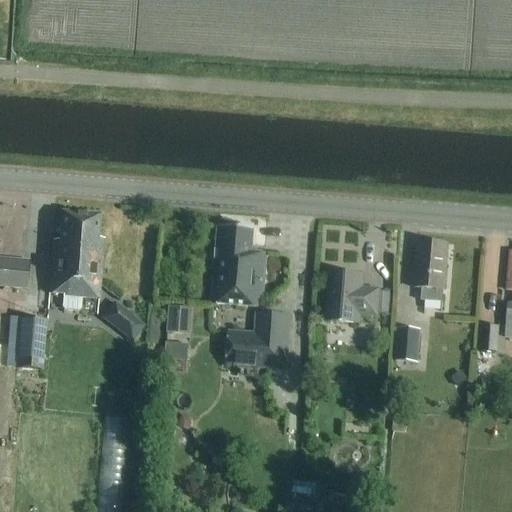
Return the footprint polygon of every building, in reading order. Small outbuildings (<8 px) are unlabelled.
[(98,218),(61,215),(58,242),(52,241),(48,293),(62,294),(61,307),(63,310),(78,311),(81,309),(82,297),(97,299),(102,240),(96,240),(98,218)] [(252,231),(218,228),(211,304),(259,309),(264,256),(249,255),(252,231)] [(446,246),(418,244),(414,290),(422,291),(421,303),(441,304),(446,246)] [(0,287),(26,290),(29,262),(0,258),(0,287)] [(391,295),(378,293),(361,291),(362,279),(329,276),(325,324),(358,326),(359,317),(376,319),(376,316),(389,317),(391,295)] [(0,378),(2,378),(10,306),(0,304),(0,378)] [(169,307),(167,334),(190,336),(192,309),(169,307)] [(225,368),(285,372),(289,317),(254,315),(253,334),(227,333),(225,368)] [(41,371),(45,321),(21,319),(17,369),(41,371)] [(479,354),(495,355),(497,327),(482,326),(479,354)] [(397,330),(394,363),(418,365),(420,332),(397,330)] [(165,345),(164,362),(186,364),(187,347),(165,345)] [(463,372),(450,379),(455,388),(468,381),(463,372)] [(494,404),(511,404),(511,377),(495,378),(494,404)] [(477,404),(472,413),(479,417),(484,408),(477,404)]
